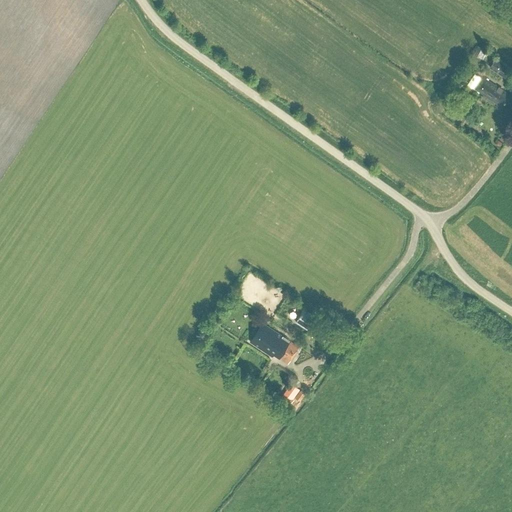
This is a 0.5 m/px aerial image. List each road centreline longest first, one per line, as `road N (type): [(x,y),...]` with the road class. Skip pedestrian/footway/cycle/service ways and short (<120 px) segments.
road 1 (unclassified): [(430,223),(177,40),(141,0)]
road 2 (unclassified): [(511,311),(463,276),(430,223)]
